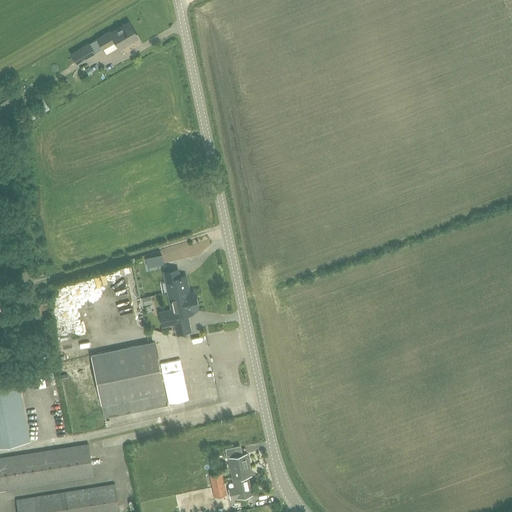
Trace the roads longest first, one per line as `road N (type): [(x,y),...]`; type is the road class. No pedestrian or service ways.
road 1 (tertiary): [(301,511),(276,463),(178,0)]
road 2 (unknown): [(263,401),(113,431)]
